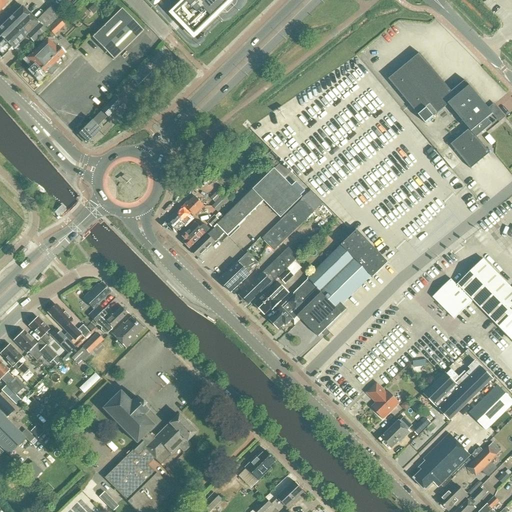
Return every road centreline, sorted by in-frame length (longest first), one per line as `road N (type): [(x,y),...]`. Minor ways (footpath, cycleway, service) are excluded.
road 1 (residential): [(338,511),(112,280),(94,274)]
road 2 (residential): [(296,387),(404,275),(511,187)]
road 3 (primary): [(155,171),(166,147),(319,0)]
road 4 (secondary): [(296,387),(161,253),(136,212)]
road 5 (primary): [(296,0),(140,154)]
road 6 (secondary): [(417,511),(296,387)]
road 7 (primary): [(0,306),(107,207)]
road 8 (primary): [(99,198),(0,289)]
road 9 (tertiary): [(96,175),(0,86)]
road 10 (residential): [(0,264),(36,220),(0,171)]
